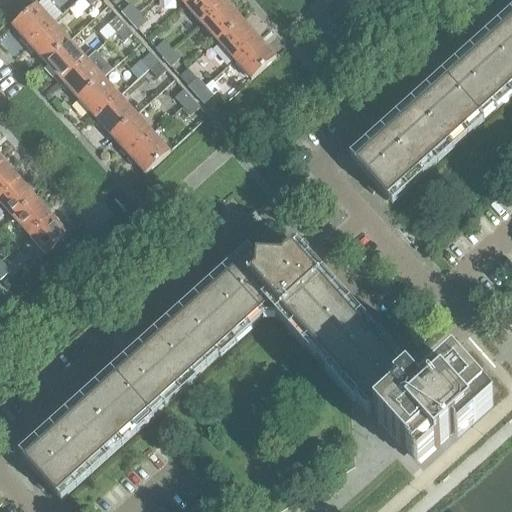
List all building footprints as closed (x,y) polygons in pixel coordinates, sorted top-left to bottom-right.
[(28,6),(22,0),(15,0),(10,4),(19,14),(28,6)] [(193,0),(186,7),(202,25),(227,3),(224,0),(193,0)] [(202,25),(219,44),(244,22),(227,3),(202,25)] [(13,28),(29,46),(54,24),(37,5),(13,28)] [(122,14),(131,23),(140,15),(131,5),(122,14)] [(140,15),(131,23),(138,31),(148,23),(140,15)] [(109,26),(116,34),(126,26),(118,17),(109,26)] [(219,44),(235,62),(259,40),(244,22),(219,44)] [(29,46),(46,65),(71,43),(54,24),(29,46)] [(511,91),(511,25),(356,167),(369,181),(369,191),(374,197),(379,193),(389,202),(511,91)] [(126,26),(116,34),(125,44),(134,35),(126,26)] [(259,40),(235,62),(252,81),(277,59),(259,40)] [(155,51),(164,60),(173,52),(165,42),(155,51)] [(46,65),(63,83),(87,61),(71,43),(46,65)] [(173,52),(164,60),(172,69),(181,60),(173,52)] [(142,63),(150,71),(159,63),(151,54),(142,63)] [(63,83),(79,101),(104,79),(87,61),(63,83)] [(159,63),(150,71),(158,81),(168,72),(159,63)] [(79,101),(96,120),(120,97),(104,79),(79,101)] [(190,87),(197,96),(206,87),(199,79),(190,87)] [(206,87),(197,96),(206,105),(215,97),(206,87)] [(176,100),(184,108),(192,100),(185,92),(176,100)] [(96,120),(113,138),(137,116),(120,97),(96,120)] [(192,100),(184,108),(192,117),(201,110),(192,100)] [(113,138),(130,157),(154,135),(137,116),(113,138)] [(154,135),(130,157),(147,176),(171,154),(154,135)] [(0,167),(0,199),(20,181),(4,163),(0,167)] [(0,199),(0,204),(14,220),(36,199),(20,181),(0,199)] [(14,220),(30,238),(53,217),(36,199),(14,220)] [(53,217),(30,238),(47,257),(70,236),(53,217)] [(240,268),(273,305),(359,401),(393,370),(396,368),(293,252),(283,262),(259,261),(255,256),(240,268)] [(2,263),(0,264),(0,280),(1,282),(11,273),(2,263)] [(273,305),(240,268),(25,462),(38,477),(38,487),(43,492),(48,487),(58,498),(273,305)] [(405,385),(393,370),(359,401),(401,448),(418,433),(424,439),(458,408),(463,414),(479,399),(439,354),(405,385)]
